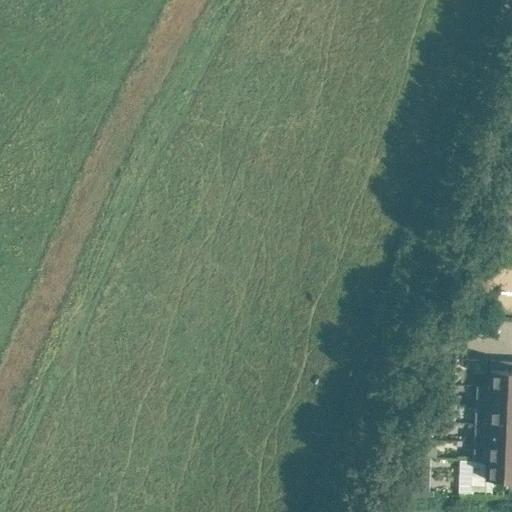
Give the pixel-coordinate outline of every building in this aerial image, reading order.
[(511,359),(490,359),(489,385),(489,387),(511,387),(511,359)] [(511,405),(511,387),(489,387),(489,385),(476,384),(475,404),(511,405)] [(511,423),(511,405),(475,404),(475,422),(511,423)] [(511,441),(511,423),(475,422),(474,440),(511,441)] [(511,459),(511,441),(474,440),(473,459),(487,459),(511,459)] [(419,457),(407,494),(429,494),(429,458),(419,457)] [(473,459),(472,485),(485,486),(485,478),(491,478),(510,479),(509,488),(511,487),(511,459),(487,459),(473,459)]
